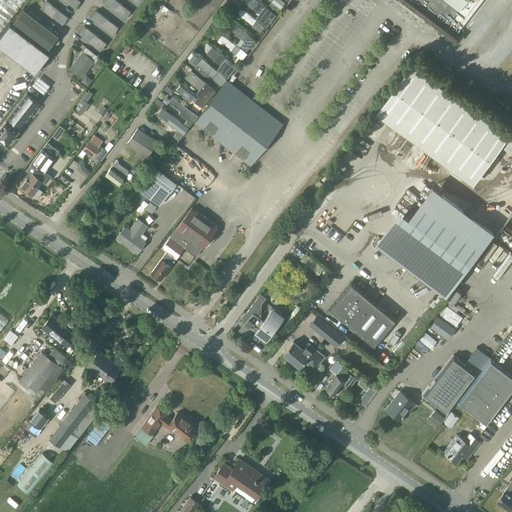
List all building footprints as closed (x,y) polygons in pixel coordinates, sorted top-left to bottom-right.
[(0,0),(0,31),(23,0),(0,0)] [(49,0),(42,0),(41,2),(58,15),(62,10),(49,0)] [(257,0),(246,0),(248,3),(260,13),(256,18),(267,26),(276,14),(257,0)] [(283,0),(282,0),(272,0),(269,4),(277,11),(281,6),(279,5),(283,0)] [(400,0),(457,43),(463,35),(459,31),(482,0),(400,0)] [(129,16),(112,3),(108,8),(124,21),(129,16)] [(12,22),(48,49),(60,34),(24,7),(12,22)] [(264,26),(243,9),(239,14),(252,24),(251,25),(260,32),(264,26)] [(118,30),(101,17),(97,22),(113,35),(118,30)] [(255,39),(232,20),(227,26),(244,40),(240,45),(247,51),(255,39)] [(10,23),(0,36),(0,45),(35,72),(49,53),(10,23)] [(90,31),(86,37),(102,50),(107,44),(90,31)] [(246,52),(222,34),(218,39),(236,53),(231,60),(237,64),(246,52)] [(236,65),(212,46),(208,52),(222,62),(217,68),(227,76),(236,65)] [(94,61),(83,52),(70,68),(82,77),(94,61)] [(194,53),(189,59),(195,64),(200,58),(194,53)] [(105,62),(100,57),(95,63),(101,67),(105,62)] [(226,78),(202,57),(194,66),(204,75),(209,76),(210,74),(221,84),(226,78)] [(376,111),(473,182),(501,143),(511,151),(511,138),(507,135),(510,131),(413,61),(376,111)] [(191,69),(185,77),(200,89),(196,93),(207,101),(216,90),(191,69)] [(284,126),(230,82),(197,122),(252,166),(284,126)] [(207,102),(184,85),(183,84),(179,89),(180,90),(180,94),(191,103),(193,100),(202,107),(207,102)] [(88,90),(74,109),(81,114),(89,104),(86,102),(92,93),(88,90)] [(39,103),(27,93),(0,127),(0,138),(7,144),(39,103)] [(172,96),(168,101),(180,110),(178,113),(187,120),(184,124),(188,127),(197,115),(172,96)] [(103,105),(99,112),(103,114),(107,108),(103,105)] [(163,107),(157,114),(183,134),(188,127),(184,124),(163,107)] [(59,125),(52,135),(56,139),(64,129),(59,125)] [(147,155),(157,140),(137,127),(127,142),(147,155)] [(108,151),(99,145),(102,140),(94,134),(90,140),(89,140),(79,154),(83,157),(87,152),(93,155),(100,161),(101,160),(108,151)] [(27,169),(42,180),(46,182),(51,175),(41,168),(53,152),(44,145),(27,169)] [(105,174),(117,184),(128,171),(117,162),(119,161),(117,159),(105,174)] [(42,180),(27,169),(26,168),(19,178),(21,180),(17,186),(26,193),(28,191),(32,194),(42,180)] [(158,168),(141,190),(160,204),(171,190),(177,183),(158,168)] [(320,188),(324,183),(319,179),(315,184),(320,188)] [(149,202),(145,208),(151,213),(156,207),(149,202)] [(218,226),(200,212),(192,207),(162,247),(167,251),(151,272),(161,279),(171,266),(190,239),(202,248),(218,226)] [(125,226),(123,229),(117,237),(137,252),(145,241),(139,236),(148,225),(138,218),(130,229),(125,226)] [(320,273),(324,268),(305,253),(301,258),(320,273)] [(374,344),(395,319),(352,283),(331,308),(374,344)] [(243,317),(247,319),(245,321),(253,327),(255,325),(258,327),(255,332),(266,340),(284,316),(262,300),(265,297),(261,294),(244,316),(243,317)] [(430,325),(448,338),(456,327),(463,317),(447,305),(439,316),(438,315),(430,325)] [(67,344),(75,334),(61,323),(61,321),(52,314),(42,327),(51,334),(52,333),(67,344)] [(318,314),(309,325),(331,342),(339,332),(318,314)] [(283,353),(293,361),(300,367),(305,361),(314,368),(324,356),(308,342),(303,348),(294,341),(283,353)] [(58,364),(42,351),(19,380),(35,393),(58,364)] [(88,365),(110,382),(121,368),(99,351),(88,365)] [(476,372),(452,353),(421,393),(445,411),(476,372)] [(336,373),(326,387),(334,394),(343,382),(350,387),(357,378),(342,366),(343,364),(337,359),(330,369),(336,373)] [(511,389),(511,374),(491,359),(458,402),(487,423),(511,389)] [(362,379),(359,383),(368,390),(372,386),(362,379)] [(401,391),(387,409),(400,419),(403,417),(405,415),(404,415),(414,402),(401,391)] [(50,438),(67,452),(97,413),(90,407),(95,401),(85,393),(50,438)] [(143,426),(152,433),(161,421),(188,441),(198,427),(178,411),(172,419),(166,415),(166,414),(157,407),(143,426)] [(30,420),(40,427),(49,415),(40,408),(30,420)] [(451,411),(445,417),(454,423),(458,417),(451,411)] [(439,414),(432,422),(437,425),(443,417),(439,414)] [(154,434),(152,433),(143,426),(135,436),(146,444),(154,434)] [(462,438),(457,434),(444,451),(457,461),(470,444),(474,448),(480,441),(470,433),(469,433),(467,431),(462,438)] [(30,494),(55,463),(42,452),(17,483),(30,494)] [(254,471),(255,469),(240,458),(233,468),(224,462),(214,477),(232,489),(232,488),(236,482),(256,496),(268,480),(254,471)] [(511,479),(497,501),(511,510),(511,509),(511,479)] [(193,511),(200,503),(190,496),(179,511),(193,511)]
